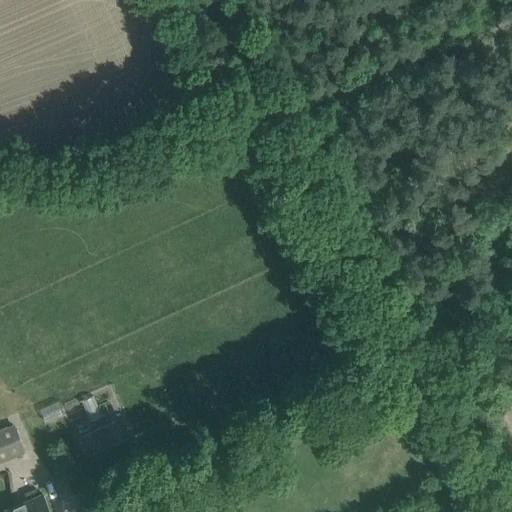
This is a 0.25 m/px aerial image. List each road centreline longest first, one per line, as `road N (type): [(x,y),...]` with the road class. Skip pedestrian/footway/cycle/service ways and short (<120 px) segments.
road 1 (track): [(399,369),(220,0)]
road 2 (track): [(273,111),(163,133),(0,183)]
road 3 (track): [(273,111),(511,6)]
road 4 (track): [(399,369),(458,511)]
road 5 (track): [(511,323),(399,369)]
